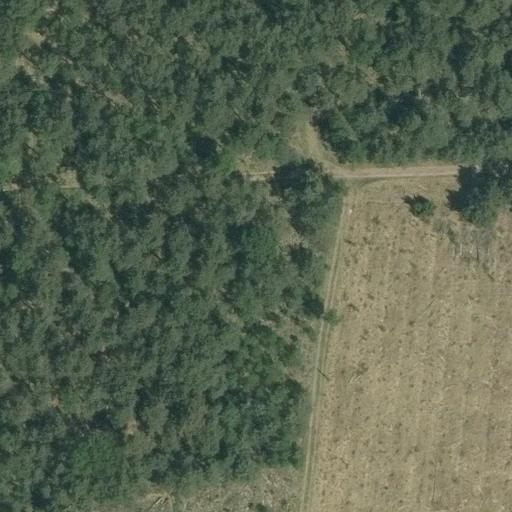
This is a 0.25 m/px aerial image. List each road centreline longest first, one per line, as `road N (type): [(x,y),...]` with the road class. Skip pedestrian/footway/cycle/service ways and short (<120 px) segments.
road 1 (track): [(363,164),(315,511)]
road 2 (track): [(0,187),(320,167)]
road 3 (track): [(320,167),(511,164)]
road 4 (track): [(356,0),(320,167)]
